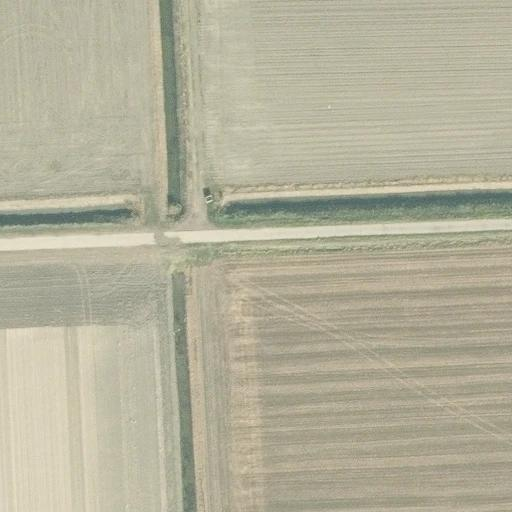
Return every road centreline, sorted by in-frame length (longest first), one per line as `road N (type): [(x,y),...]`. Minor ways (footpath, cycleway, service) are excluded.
road 1 (unclassified): [(0,247),(511,226)]
road 2 (track): [(195,238),(200,198),(189,0)]
